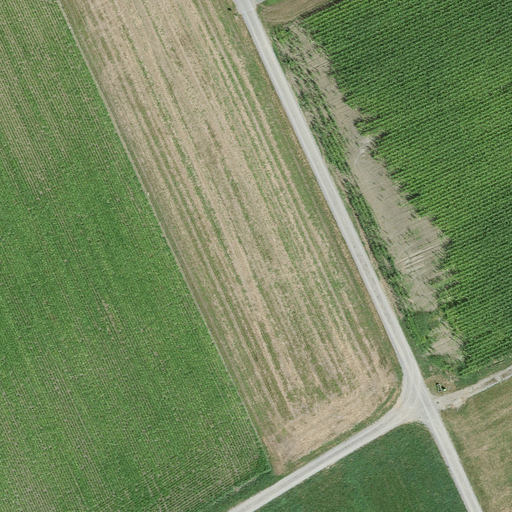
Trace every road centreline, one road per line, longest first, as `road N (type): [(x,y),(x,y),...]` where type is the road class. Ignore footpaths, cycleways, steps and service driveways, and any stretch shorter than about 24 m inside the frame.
road 1 (track): [(246,11),(475,511)]
road 2 (track): [(424,397),(248,511)]
